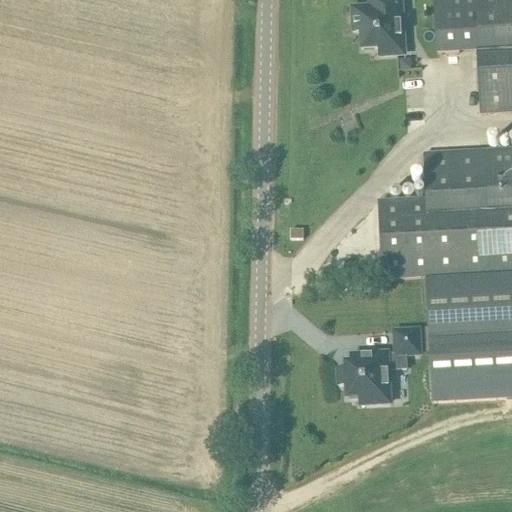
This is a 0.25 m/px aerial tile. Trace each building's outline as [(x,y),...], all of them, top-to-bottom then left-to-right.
[(403,39),(400,0),(370,0),(371,9),(353,10),(354,34),(361,34),(362,51),(379,50),(380,57),(398,56),(397,35),(401,35),(402,40),(403,39)] [(511,0),(435,0),(438,58),(478,56),(481,116),(511,114),(511,0)] [(429,200),(380,203),(384,281),(511,274),(511,150),(426,155),(429,200)] [(511,276),(427,281),(433,404),(511,399),(511,276)] [(419,332),(395,333),(396,356),(396,357),(406,357),(420,356),(419,332)] [(387,356),(387,355),(351,357),(351,364),(345,371),(338,371),(339,388),(347,388),(347,399),(359,399),(360,406),(390,405),(388,372),(407,371),(406,357),(396,357),(396,356),(387,356)]
